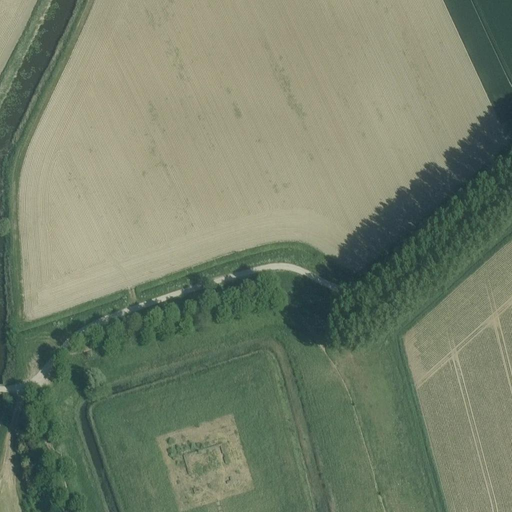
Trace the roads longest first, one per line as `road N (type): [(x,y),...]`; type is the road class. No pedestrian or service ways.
road 1 (unclassified): [(0,390),(33,382),(96,323),(206,285),(280,266),(340,290),(374,284),(511,161)]
road 2 (track): [(69,511),(30,384)]
